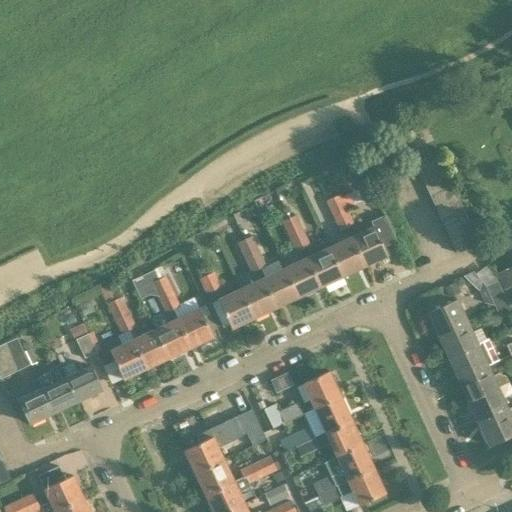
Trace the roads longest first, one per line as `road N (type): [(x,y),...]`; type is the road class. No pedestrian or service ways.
road 1 (residential): [(383,315),(354,314),(115,428),(106,441),(108,464),(130,511)]
road 2 (residential): [(471,498),(383,315)]
road 3 (residential): [(383,315),(405,289),(443,272),(404,181)]
